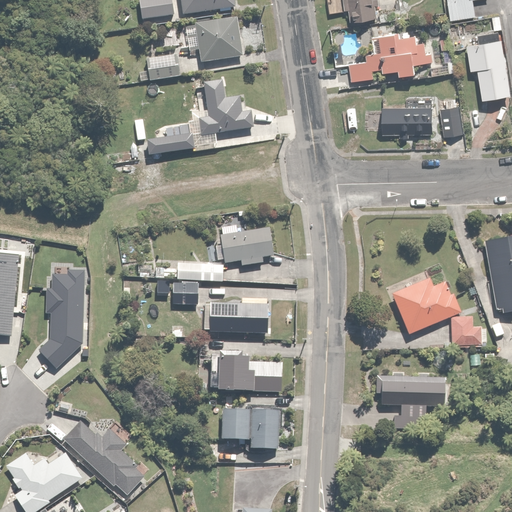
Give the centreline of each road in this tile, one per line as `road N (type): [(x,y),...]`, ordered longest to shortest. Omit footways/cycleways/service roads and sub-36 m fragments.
road 1 (residential): [(319,184),(328,261),(321,511)]
road 2 (residential): [(319,184),(511,176)]
road 3 (residential): [(293,0),(319,184)]
